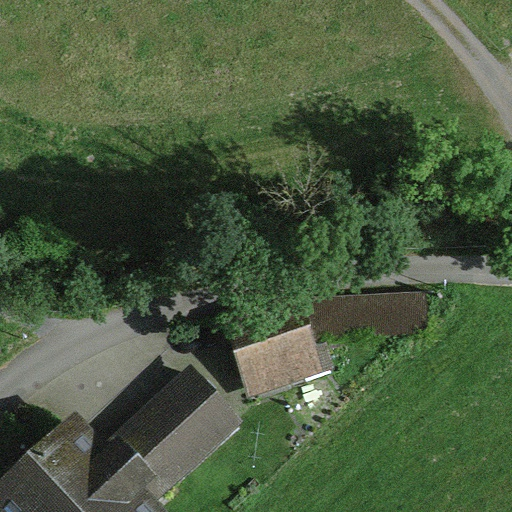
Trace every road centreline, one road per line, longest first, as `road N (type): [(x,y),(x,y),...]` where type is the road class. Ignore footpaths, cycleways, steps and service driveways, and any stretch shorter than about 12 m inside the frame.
road 1 (unclassified): [(0,388),(97,334),(209,295),(356,269),(511,271)]
road 2 (track): [(415,0),(511,105)]
